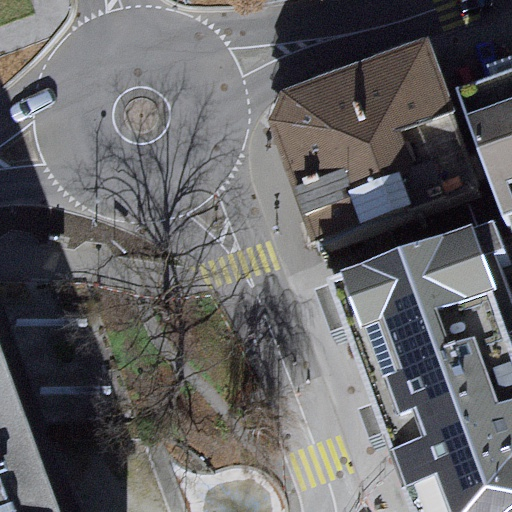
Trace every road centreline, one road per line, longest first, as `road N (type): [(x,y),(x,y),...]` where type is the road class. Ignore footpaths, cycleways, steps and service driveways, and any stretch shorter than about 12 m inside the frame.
road 1 (residential): [(335,511),(241,268),(178,176)]
road 2 (residential): [(448,0),(205,83)]
road 3 (residential): [(205,83),(172,52),(150,45),(111,52),(77,88),(75,138)]
road 4 (residential): [(75,138),(84,157),(117,182),(159,184),(178,176)]
